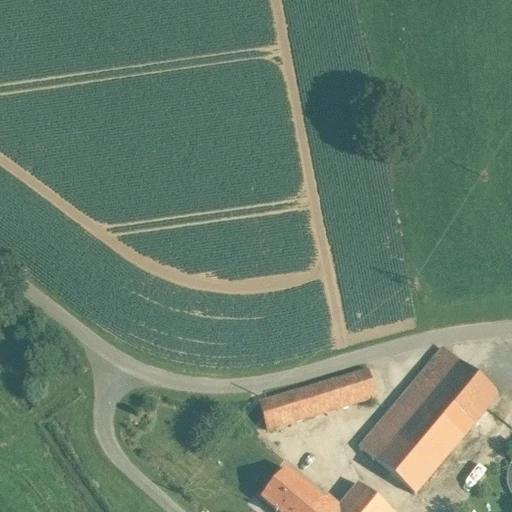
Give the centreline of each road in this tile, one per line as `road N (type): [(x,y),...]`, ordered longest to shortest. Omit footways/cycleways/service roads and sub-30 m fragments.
road 1 (unclassified): [(511,329),(247,391),(212,391),(120,367)]
road 2 (unclassified): [(180,511),(106,440),(102,420),(120,367)]
road 3 (unclassified): [(120,367),(0,267)]
